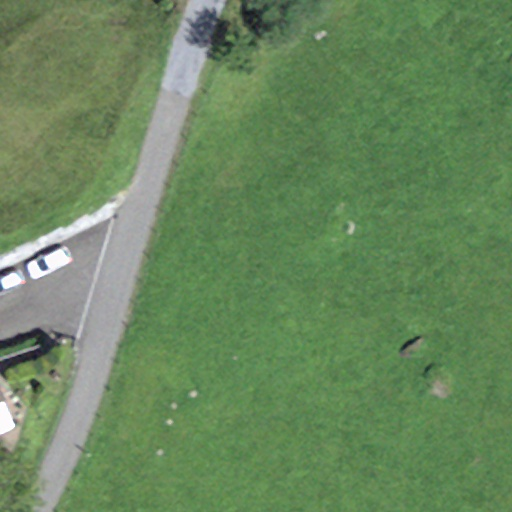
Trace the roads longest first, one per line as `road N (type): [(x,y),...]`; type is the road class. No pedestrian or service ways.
road 1 (unclassified): [(137,221),(88,383),(36,511)]
road 2 (unclassified): [(137,221),(208,0)]
